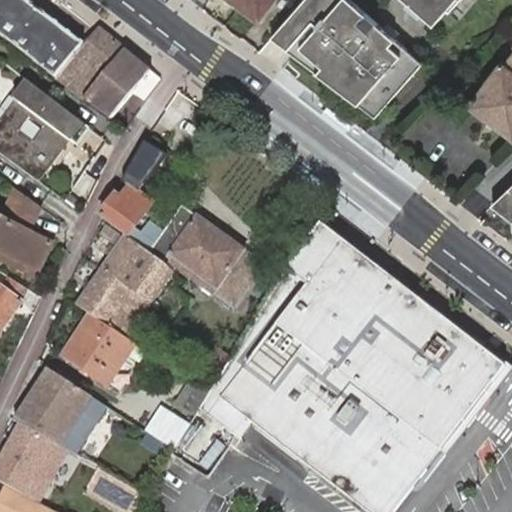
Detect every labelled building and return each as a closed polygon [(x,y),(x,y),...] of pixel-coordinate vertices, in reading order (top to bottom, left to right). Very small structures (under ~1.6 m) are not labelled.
[(29,57),(56,79),(84,46),(22,0),(0,0),(0,35),(10,43),(29,57)] [(244,0),(239,7),(259,21),(274,0),(244,0)] [(349,0),(304,0),(272,37),(375,114),(420,63),(349,0)] [(404,0),(434,25),(455,0),(404,0)] [(84,46),(56,79),(65,86),(69,80),(88,94),(105,73),(124,50),(99,29),(98,31),(84,46)] [(88,94),(83,99),(90,105),(110,120),(115,114),(151,73),(124,50),(105,73),(88,94)] [(503,61),(470,105),(490,120),(497,126),(511,136),(511,54),(506,63),(503,61)] [(204,89),(188,77),(170,104),(184,115),(204,89)] [(69,80),(65,86),(83,99),(88,94),(69,80)] [(0,120),(0,153),(39,182),(71,139),(77,144),(90,128),(64,109),(28,81),(0,120)] [(511,186),(492,205),(495,207),(511,190),(511,186)] [(117,198),(116,198),(102,218),(126,235),(128,237),(134,229),(153,204),(131,187),(121,201),(117,198)] [(28,233),(40,208),(16,190),(7,209),(16,213),(10,224),(0,218),(0,259),(2,261),(35,277),(51,245),(28,233)] [(511,190),(495,207),(511,219),(511,190)] [(150,253),(163,263),(165,260),(180,270),(184,265),(212,285),(208,290),(213,294),(234,309),(266,264),(245,250),(197,215),(196,217),(182,207),(150,253)] [(394,511),(506,367),(321,226),(210,394),(200,409),(235,436),(245,442),(255,426),(367,511),(394,511)] [(134,229),(128,237),(148,252),(153,244),(134,229)] [(150,253),(148,252),(128,237),(126,235),(101,270),(146,301),(156,308),(174,282),(173,276),(168,273),(171,269),(163,263),(150,253)] [(184,265),(180,270),(208,290),(212,285),(184,265)] [(146,301),(101,270),(77,305),(85,311),(92,315),(122,335),(130,340),(133,342),(156,308),(146,301)] [(3,274),(0,277),(0,285),(22,301),(26,290),(3,274)] [(22,301),(0,285),(0,334),(2,333),(23,302),(22,301)] [(127,357),(136,344),(133,342),(130,340),(122,335),(92,315),(64,357),(84,370),(90,374),(108,386),(124,363),(127,357)] [(50,371),(18,421),(22,425),(72,453),(81,460),(112,410),(50,371)] [(166,421),(186,434),(200,409),(210,394),(191,382),(166,421)] [(159,417),(149,434),(154,438),(174,450),(176,451),(186,434),(166,421),(159,417)] [(72,453),(22,425),(0,463),(0,482),(6,486),(41,506),(72,453)] [(169,459),(174,450),(154,438),(141,460),(154,468),(162,455),(169,459)] [(54,511),(41,506),(6,486),(0,499),(0,511),(54,511)]
